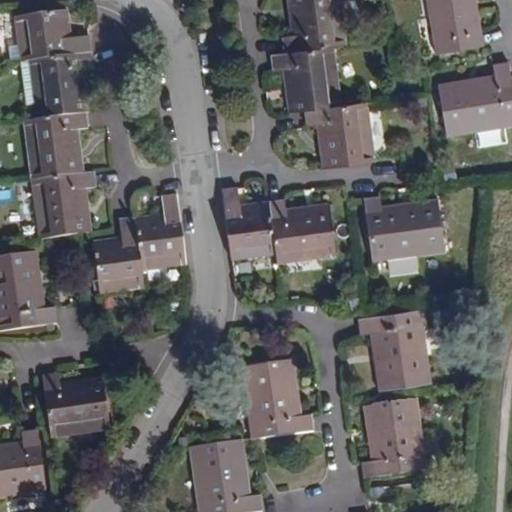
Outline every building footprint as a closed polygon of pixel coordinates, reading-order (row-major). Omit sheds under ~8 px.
[(343,45),(336,0),(287,0),(289,8),(297,7),(298,14),(290,16),(292,36),(279,38),(281,53),(270,55),(271,71),(284,70),(287,85),(296,84),(297,91),(287,92),(290,112),(303,110),(305,127),(318,125),(320,141),(330,140),(330,146),(321,148),(324,168),(370,162),(368,146),(364,146),(361,119),(369,118),(366,102),(340,105),(332,46),(343,45)] [(438,54),(428,0),(424,0),(434,54),(438,54)] [(472,0),(428,0),(438,54),(485,46),(482,30),(478,31),(474,7),(466,9),(465,1),(472,0)] [(474,7),(472,0),(465,1),(466,9),(474,7)] [(298,14),(297,7),(289,8),(290,16),(298,14)] [(86,212),(83,191),(96,189),(94,174),(82,175),(80,159),(71,160),(70,152),(79,151),(76,131),(89,129),(80,70),(93,68),(91,53),(73,55),(67,11),(13,18),(17,47),(19,62),(30,61),(38,60),(44,103),(40,103),(42,120),(38,121),(34,121),(40,164),(35,164),(38,181),(41,181),(47,224),(43,225),(45,242),(89,235),(87,219),(79,220),(78,213),(86,212)] [(19,62),(17,47),(7,48),(9,64),(19,62)] [(44,103),(38,60),(30,61),(36,104),(40,103),(44,103)] [(511,115),(511,87),(507,61),(491,64),(493,76),(472,80),(474,88),(467,90),(465,81),(437,86),(445,132),(473,126),(473,122),(511,115)] [(474,88),(472,80),(465,81),(467,90),(474,88)] [(474,130),(511,123),(511,115),(473,122),(473,126),(474,130)] [(372,145),(369,118),(361,119),(364,146),(368,146),(372,145)] [(40,164),(34,121),(25,122),(31,165),(35,164),(40,164)] [(446,136),(474,130),(473,126),(445,132),(446,136)] [(482,144),(501,142),(500,129),(481,130),(482,144)] [(330,146),(330,140),(320,141),(321,148),(330,146)] [(80,159),(79,151),(70,152),(71,160),(80,159)] [(47,224),(41,181),(38,181),(33,182),(39,225),(43,225),(47,224)] [(334,250),(328,205),(312,207),(313,214),(305,216),(304,208),(284,211),(282,199),(267,200),(267,205),(245,207),(246,213),(238,213),(237,203),(235,187),(220,189),(229,257),(247,254),(247,256),(274,252),(275,261),(290,260),(289,251),(317,248),(317,251),(334,250)] [(184,262),(175,195),(160,197),(163,218),(133,222),(132,218),(117,220),(120,241),(121,250),(114,251),(112,242),(91,246),(98,296),(142,290),(140,273),(167,269),(167,265),(184,262)] [(443,246),(437,201),(410,204),(411,212),(403,213),(402,205),(380,208),(378,196),(362,198),(371,260),(385,258),(384,250),(414,246),(414,250),(443,246)] [(245,207),(267,205),(267,200),(237,203),(238,213),(246,213),(245,207)] [(411,212),(410,204),(402,205),(403,213),(411,212)] [(313,214),(312,207),(304,208),(305,216),(313,214)] [(87,219),(86,212),(78,213),(79,220),(87,219)] [(121,250),(120,241),(112,242),(114,251),(121,250)] [(414,250),(414,246),(384,250),(385,258),(415,254),(414,250)] [(335,255),(334,250),(317,251),(317,248),(289,251),(290,260),(335,255)] [(38,282),(34,253),(0,258),(0,310),(3,333),(56,325),(54,309),(43,311),(39,289),(31,290),(30,283),(38,282)] [(39,289),(38,282),(30,283),(31,290),(39,289)] [(426,354),(419,309),(411,311),(418,355),(421,354),(426,354)] [(418,355),(411,311),(356,318),(359,335),(372,333),(375,354),(384,353),(385,360),(376,362),(380,391),(426,384),(421,354),(418,355)] [(385,360),(384,353),(375,354),(376,362),(385,360)] [(430,383),(426,354),(421,354),(426,384),(430,383)] [(294,389),(290,360),(241,367),(251,440),(313,431),(310,415),(298,417),(295,396),(286,397),(285,390),(294,389)] [(103,386),(102,381),(85,383),(86,391),(79,392),(78,384),(57,387),(56,374),(41,376),(49,437),(64,435),(62,427),(91,423),(92,428),(108,426),(107,414),(103,386)] [(115,413),(111,385),(103,386),(107,414),(115,413)] [(295,396),(294,389),(285,390),(286,397),(295,396)] [(414,427),(409,398),(364,405),(368,432),(377,431),(378,438),(370,439),(373,462),(360,464),(362,480),(425,470),(423,456),(415,457),(410,428),(414,427)] [(418,427),(413,398),(409,398),(414,427),(418,427)] [(92,428),(91,423),(62,427),(64,435),(92,432),(92,428)] [(423,456),(418,427),(414,427),(410,428),(415,457),(423,456)] [(0,490),(44,483),(36,430),(19,433),(21,445),(2,447),(3,457),(0,457),(0,490)] [(378,438),(377,431),(368,432),(370,439),(378,438)] [(244,469),(240,440),(195,447),(199,475),(203,475),(207,511),(260,511),(262,511),(260,496),(248,497),(245,477),(236,478),(235,470),(244,469)] [(199,475),(195,447),(190,448),(194,477),(199,475)] [(245,477),(244,469),(235,470),(236,478),(245,477)] [(207,511),(203,475),(199,475),(194,477),(198,511),(207,511)] [(0,495),(1,499),(45,492),(44,483),(0,490),(0,495)]
